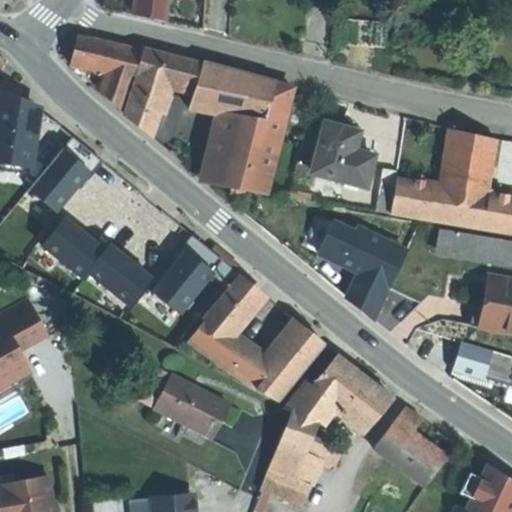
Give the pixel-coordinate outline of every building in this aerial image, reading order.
[(165,0),(135,0),(133,14),(163,21),(165,0)] [(123,47),(77,36),(70,65),(86,69),(107,74),(116,77),(123,47)] [(100,94),(120,111),(142,52),(123,47),(116,77),(107,74),(100,94)] [(196,89),(204,65),(143,49),(136,74),(137,74),(169,82),(195,89),(196,89)] [(195,89),(188,108),(217,114),(233,117),(264,122),(275,84),(253,78),(204,65),(196,89),(195,89)] [(137,124),(152,136),(169,82),(137,74),(123,113),(137,124)] [(266,193),(292,89),(275,84),(264,122),(233,117),(217,184),(232,187),(246,189),(266,193)] [(36,108),(0,95),(0,96),(0,162),(27,167),(36,108)] [(200,181),(217,184),(233,117),(217,114),(200,181)] [(296,169),(312,173),(324,127),(308,123),(296,169)] [(324,127),(312,173),(365,187),(373,157),(354,152),(359,133),(341,128),(324,124),(324,127)] [(485,208),(497,140),(454,130),(444,186),(442,200),(485,208)] [(28,190),(55,212),(99,160),(72,137),(28,190)] [(390,215),(511,235),(511,197),(498,195),(502,174),(493,172),(499,139),(497,140),(485,208),(442,200),(444,186),(396,178),(393,200),(390,215)] [(393,200),(396,178),(398,171),(383,169),(378,198),(393,200)] [(243,202),(246,189),(232,187),(230,199),(243,202)] [(390,291),(410,251),(335,215),(315,256),(355,275),(344,300),(358,311),(374,324),(390,291)] [(104,251),(63,219),(42,246),(84,279),(88,274),(105,252),(104,251)] [(511,254),(511,241),(440,229),(437,250),(511,263),(511,254)] [(195,239),(152,292),(180,314),(223,261),(195,239)] [(108,245),(104,251),(105,252),(88,274),(129,306),(151,278),(108,245)] [(216,247),(212,251),(236,270),(239,266),(216,247)] [(511,287),(511,279),(484,275),(475,327),(486,329),(494,284),(511,287)] [(238,325),(264,295),(253,286),(241,277),(216,308),(238,325)] [(511,287),(494,284),(486,329),(508,333),(511,333),(511,287)] [(0,326),(0,327),(0,326),(0,386),(29,371),(28,369),(25,371),(14,351),(28,344),(47,334),(28,300),(0,314),(0,326)] [(231,334),(238,325),(216,308),(209,316),(231,334)] [(188,342),(230,371),(248,346),(231,334),(209,316),(188,342)] [(278,404),(325,345),(299,325),(270,362),(275,366),(257,390),(278,404)] [(511,357),(461,342),(452,371),(484,381),(484,380),(508,387),(511,388),(511,357)] [(230,371),(257,390),(275,366),(270,362),(248,346),(230,371)] [(367,431),(392,399),(366,377),(337,354),(311,387),(313,388),(332,403),(352,419),(360,426),(367,431)] [(153,367),(136,400),(154,409),(171,376),(153,367)] [(228,406),(171,376),(154,409),(211,439),(220,422),(228,406)] [(318,423),(332,403),(313,388),(294,414),(318,423)] [(409,436),(421,420),(405,407),(392,424),(409,436)] [(305,456),(310,442),(318,423),(294,414),(291,413),(279,446),(305,456)] [(358,428),(360,426),(352,419),(350,421),(358,428)] [(373,449),(405,473),(424,448),(409,436),(392,424),(373,449)] [(334,468),(340,453),(310,442),(305,456),(279,446),(269,471),(270,471),(262,491),(302,507),(319,462),(334,468)] [(424,487),(427,483),(440,466),(441,464),(443,462),(424,448),(405,473),(424,487)] [(505,477),(487,468),(481,480),(471,499),(465,511),(511,511),(511,480),(505,477)] [(471,499),(481,480),(470,474),(461,494),(471,499)] [(395,511),(405,493),(369,476),(360,496),(392,511),(395,511)] [(54,511),(47,477),(0,485),(0,511),(54,511)] [(191,511),(190,495),(149,499),(150,511),(191,511)]
